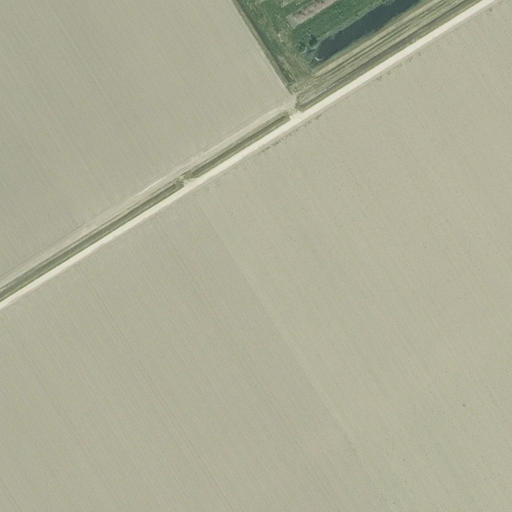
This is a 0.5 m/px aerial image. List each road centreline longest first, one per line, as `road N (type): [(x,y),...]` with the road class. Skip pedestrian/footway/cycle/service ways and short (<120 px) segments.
road 1 (track): [(0,306),(489,0)]
road 2 (track): [(295,95),(446,0)]
